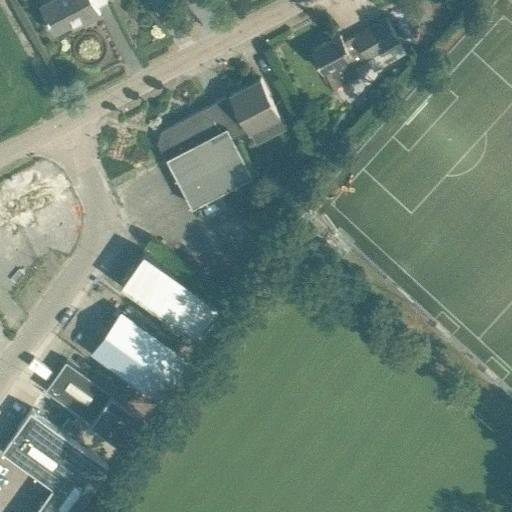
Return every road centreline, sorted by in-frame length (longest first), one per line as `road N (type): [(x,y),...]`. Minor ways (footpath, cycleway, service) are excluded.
road 1 (unclassified): [(0,383),(107,231),(62,128)]
road 2 (unclassified): [(62,128),(301,0)]
